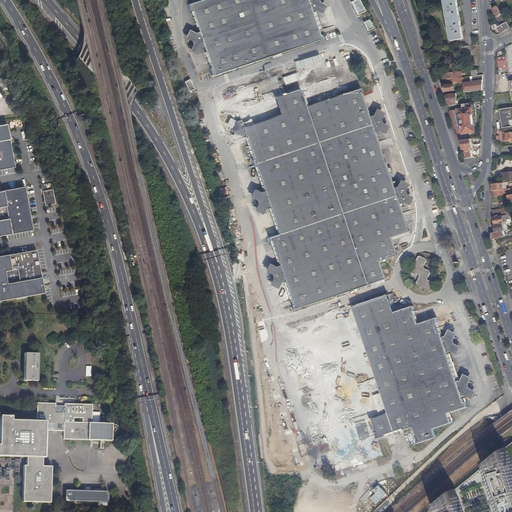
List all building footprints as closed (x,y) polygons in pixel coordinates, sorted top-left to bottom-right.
[(212,75),(322,39),(320,35),(319,35),(310,7),(318,5),(316,0),(200,0),(188,4),(191,11),(192,11),(200,35),(191,38),(194,46),(203,44),(211,68),(210,68),(212,75)] [(444,0),(452,43),(454,42),(454,40),(464,39),(462,30),(463,30),(463,27),(462,27),(459,11),(460,10),(459,7),(458,7),(456,0),(444,0)] [(493,8),(498,17),(502,14),(497,5),(493,8)] [(500,31),(510,26),(502,14),(498,17),(497,17),(501,24),(502,23),(503,24),(498,27),(500,31)] [(497,57),(498,61),(499,61),(499,70),(507,69),(506,58),(501,58),(501,57),(497,57)] [(464,82),(465,92),(479,90),(483,89),(483,84),(484,79),(472,81),(464,82)] [(449,84),(445,84),(445,91),(455,90),(454,83),(449,84)] [(450,100),(450,105),(460,104),(459,99),(460,98),(460,92),(457,93),(448,94),(448,100),(450,100)] [(475,102),(460,104),(460,106),(460,107),(456,108),(457,109),(454,110),(456,115),(453,116),(457,129),(460,128),(462,134),(477,131),(477,127),(477,113),(475,102)] [(511,107),(500,109),(502,125),(503,133),(511,131),(511,107)] [(0,169),(14,167),(14,166),(6,124),(0,124),(0,169)] [(511,131),(503,133),(503,141),(511,139),(511,131)] [(467,151),(472,150),(474,150),(472,138),(462,140),(464,149),(462,149),(463,151),(467,151)] [(508,182),(511,181),(511,171),(502,173),(503,181),(508,180),(508,182)] [(503,183),(493,184),(492,184),(493,188),(492,188),(491,188),(492,191),(493,191),(495,190),(504,189),(505,189),(508,189),(507,182),(503,183)] [(0,235),(32,229),(24,187),(0,190),(0,235)] [(43,190),(46,205),(53,203),(51,189),(43,190)] [(506,215),(505,208),(492,210),(492,214),(492,217),(494,217),(506,215)] [(508,222),(507,219),(506,215),(494,217),(496,224),(507,222),(508,222)] [(496,224),(494,224),(496,232),(503,230),(509,229),(507,222),(496,224)] [(498,238),(505,236),(503,230),(496,232),(492,233),(492,236),(492,239),(498,238)] [(511,240),(511,234),(510,235),(505,236),(498,238),(499,243),(511,240)] [(0,300),(43,293),(36,250),(0,256),(0,300)] [(431,270),(423,267),(427,259),(418,255),(412,270),(420,274),(416,284),(431,291),(435,282),(427,279),(431,270)] [(25,353),(24,381),(38,381),(38,354),(25,353)] [(496,375),(488,378),(491,386),(499,384),(496,375)] [(23,465),(22,502),(50,503),(51,466),(41,466),(42,458),(44,458),(45,430),(63,431),(63,439),(100,441),(100,423),(91,423),(92,405),(64,404),(64,413),(55,413),(56,403),(37,403),(36,421),(12,420),(12,416),(0,415),(0,456),(17,457),(18,454),(28,454),(28,466),(23,465)] [(511,511),(511,441),(484,464),(499,511),(511,511)] [(459,511),(452,490),(432,506),(434,511),(459,511)] [(317,502),(300,497),(296,511),(350,511),(342,510),(345,499),(338,497),(334,492),(332,492),(329,494),(320,492),(317,502)] [(107,495),(66,494),(66,503),(107,505),(107,495)]
